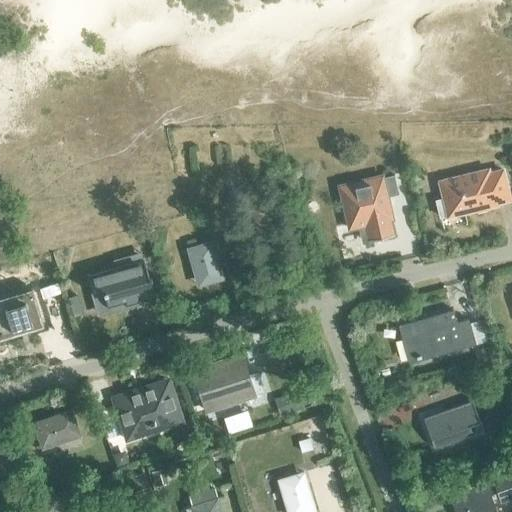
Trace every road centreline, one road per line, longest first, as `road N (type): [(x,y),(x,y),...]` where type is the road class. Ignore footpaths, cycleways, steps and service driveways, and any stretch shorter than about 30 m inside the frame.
road 1 (residential): [(0,395),(320,298)]
road 2 (residential): [(396,511),(320,298)]
road 3 (residential): [(320,298),(511,252)]
